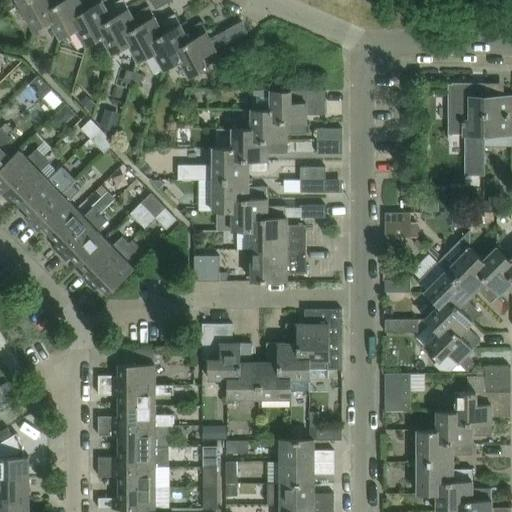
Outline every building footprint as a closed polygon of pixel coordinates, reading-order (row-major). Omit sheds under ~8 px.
[(22,0),(17,3),(32,31),(49,22),(50,21),(44,9),(61,0),(22,0)] [(61,0),(44,9),(50,21),(49,22),(58,38),(75,29),(76,29),(70,18),(101,1),(100,0),(61,0)] [(117,0),(104,7),(101,1),(70,18),(76,29),(75,29),(85,46),(101,37),(102,36),(96,25),(127,9),(122,0),(117,0)] [(149,0),(154,9),(170,0),(149,0)] [(130,15),(127,9),(96,25),(102,36),(101,37),(111,54),(128,45),(129,44),(123,33),(153,17),(147,6),(130,15)] [(157,22),(153,17),(123,33),(129,44),(128,45),(137,62),(144,58),(155,52),(148,40),(179,24),(173,13),(157,22)] [(182,30),(179,24),(148,40),(155,52),(144,58),(151,71),(155,72),(162,68),(163,69),(180,60),(181,59),(175,49),(205,32),(199,21),(182,30)] [(246,32),(240,21),(209,38),(205,32),(175,49),(181,59),(180,60),(189,77),(207,67),(201,57),(246,32)] [(131,82),(134,70),(126,68),(123,79),(131,82)] [(142,73),(134,70),(131,82),(139,84),(142,73)] [(51,89),(36,74),(26,84),(40,98),(51,89)] [(336,80),(337,94),(351,94),(351,79),(336,80)] [(484,140),(483,83),(447,83),(447,139),(464,139),(464,181),(484,181),(484,140)] [(511,140),(511,97),(496,97),(496,83),(483,83),(484,140),(511,140)] [(324,114),(324,89),(253,90),(253,109),(271,109),(271,121),(305,121),(305,114),(324,114)] [(92,109),(103,117),(112,105),(102,97),(92,109)] [(305,134),(305,121),(271,121),(271,109),(253,109),(250,109),(250,128),(251,128),(251,141),(286,141),(286,134),(305,134)] [(89,138),(99,128),(89,118),(79,128),(89,138)] [(113,143),(99,128),(89,138),(103,152),(113,143)] [(286,153),(286,141),(251,141),(251,128),(250,128),(231,128),(231,147),(232,147),(232,160),(267,160),(267,153),(286,153)] [(341,141),(341,128),(316,128),(316,141),(341,141)] [(390,148),(402,144),(399,132),(386,136),(390,148)] [(0,167),(9,158),(2,150),(13,140),(6,133),(0,138),(0,167)] [(341,153),(341,141),(316,141),(316,153),(341,153)] [(266,172),(267,160),(232,160),(232,147),(231,147),(212,147),(212,165),(178,164),(178,179),(212,179),(247,179),(247,172),(266,172)] [(0,192),(2,194),(43,155),(36,148),(26,158),(18,149),(9,158),(0,167),(0,192)] [(21,205),(55,171),(48,164),(50,162),(43,155),(2,194),(9,201),(13,197),(21,205)] [(30,224),(72,184),(75,181),(60,166),(55,171),(21,205),(28,212),(24,217),(30,224)] [(324,179),(324,166),(299,166),(299,179),(324,179)] [(155,181),(173,201),(183,192),(165,172),(155,181)] [(247,186),(247,179),(212,179),(212,211),(231,211),(232,211),(232,198),(267,198),(267,186),(247,186)] [(324,192),(324,179),(299,179),(299,192),(324,192)] [(49,234),(76,209),(68,201),(79,191),(72,184),(30,224),(37,231),(42,226),(49,234)] [(410,194),(410,184),(400,184),(400,194),(410,194)] [(155,217),(165,207),(151,192),(141,202),(155,217)] [(267,205),(267,198),(232,198),(232,211),(231,211),(231,230),(250,230),(252,230),(252,217),(286,217),(286,205),(267,205)] [(324,217),(324,205),(299,204),(299,217),(324,217)] [(59,253),(100,213),(93,206),(83,216),(76,209),(49,234),(57,242),(52,246),(59,253)] [(166,228),(176,219),(165,207),(155,217),(166,228)] [(409,224),(409,212),(384,212),(384,224),(409,224)] [(482,221),(482,212),(469,212),(469,221),(482,221)] [(77,263),(104,238),(97,230),(107,220),(100,213),(59,253),(66,260),(70,255),(77,263)] [(286,224),(286,217),(252,217),(252,230),(250,230),(251,249),(305,248),(305,224),(286,224)] [(409,237),(409,224),(384,224),(384,237),(409,237)] [(209,233),(208,255),(230,256),(231,234),(209,233)] [(87,282),(128,242),(121,235),(111,245),(104,238),(77,263),(85,271),(80,275),(87,282)] [(106,293),(133,268),(125,259),(135,249),(128,242),(87,282),(94,289),(98,285),(106,293)] [(474,269),(483,260),(469,246),(447,269),(472,294),(477,289),(490,303),(499,294),(474,269)] [(511,280),(501,269),(510,260),(497,246),(483,260),(474,269),(499,294),(505,287),(511,294),(511,280)] [(305,273),(305,248),(251,249),(251,280),(286,280),(286,273),(305,273)] [(206,280),(206,256),(193,256),(193,280),(206,280)] [(219,256),(206,256),(206,280),(219,280),(219,256)] [(511,258),(510,260),(501,269),(511,280),(511,258)] [(467,299),(472,294),(447,269),(438,260),(417,282),(425,290),(424,291),(437,305),(447,295),(472,320),(480,313),(467,299)] [(384,278),(384,280),(384,291),(409,291),(409,279),(384,278)] [(467,326),(472,320),(447,295),(437,305),(424,318),(438,332),(447,322),(472,348),(480,340),(467,326)] [(309,358),(309,378),(327,378),(327,368),(341,368),(341,308),(304,308),(304,323),(296,323),(296,358),(309,358)] [(384,318),(384,320),(384,331),(409,331),(409,318),(384,318)] [(465,355),(472,348),(447,322),(438,332),(424,346),(438,359),(433,363),(438,368),(451,370),(458,362),(466,371),(474,363),(465,355)] [(232,323),(201,323),(201,358),(207,358),(207,378),(226,378),(240,378),(240,342),(232,342),(232,323)] [(296,358),(296,323),(285,323),(285,342),(278,342),(277,378),(290,378),(290,388),(309,388),(309,378),(309,358),(296,358)] [(251,342),(240,342),(240,378),(226,378),(226,397),(258,397),(258,361),(251,361),(251,342)] [(277,378),(278,342),(265,342),(265,361),(258,361),(258,397),(290,397),(290,388),(290,378),(277,378)] [(154,384),(154,349),(122,349),(122,363),(118,363),(118,375),(97,375),(97,384),(154,384)] [(510,378),(510,366),(484,366),(484,379),(510,378)] [(384,372),(384,374),(384,385),(409,385),(409,372),(384,372)] [(510,391),(510,378),(484,379),(484,391),(510,391)] [(172,384),(154,384),(97,384),(98,394),(118,394),(118,405),(154,405),(154,394),(172,394),(172,384)] [(409,397),(409,385),(384,385),(384,397),(409,397)] [(510,391),(484,391),(455,391),(455,411),(455,422),(491,422),(491,416),(510,416),(510,391)] [(0,407),(8,403),(3,394),(0,396),(0,407)] [(409,410),(409,397),(384,397),(384,410),(409,410)] [(154,415),(154,405),(118,405),(118,416),(98,416),(98,425),(167,425),(172,425),(172,415),(154,415)] [(491,435),(491,422),(455,422),(455,411),(436,411),(436,430),(436,442),(472,442),(472,435),(491,435)] [(239,420),(239,435),(275,435),(275,420),(239,420)] [(167,446),(167,425),(98,425),(98,435),(118,435),(118,446),(167,446)] [(225,441),(226,427),(197,426),(197,440),(225,441)] [(341,439),(341,426),(316,426),(316,439),(341,439)] [(472,454),(472,442),(436,442),(436,430),(417,430),(417,461),(452,461),(452,454),(472,454)] [(28,456),(22,456),(22,446),(15,433),(0,441),(0,477),(28,478),(28,456)] [(313,450),(313,439),(279,439),(279,461),(333,461),(333,449),(313,450)] [(167,466),(167,446),(118,446),(118,456),(98,456),(98,466),(154,466),(167,466)] [(333,473),(333,461),(279,461),(279,483),(313,483),(313,473),(333,473)] [(452,468),(452,461),(417,461),(417,493),(436,493),(436,480),(472,480),(472,468),(452,468)] [(155,486),(154,466),(98,466),(98,476),(118,476),(118,486),(155,486)] [(216,487),(216,466),(202,466),(202,487),(216,487)] [(0,497),(28,498),(28,478),(0,477),(0,497)] [(472,487),(472,480),(436,480),(436,493),(435,511),(455,511),(455,500),(491,500),(491,487),(472,487)] [(313,483),(279,483),(267,483),(267,505),(279,505),(333,504),(333,493),(313,493),(313,483)] [(155,508),(155,486),(118,486),(118,497),(98,497),(98,508),(155,508)] [(216,508),(216,487),(202,487),(202,508),(216,508)] [(228,511),(228,496),(220,496),(219,511),(228,511)] [(0,511),(28,511),(28,498),(0,497),(0,511)] [(509,511),(510,507),(491,507),(491,500),(455,500),(455,511),(509,511)]
